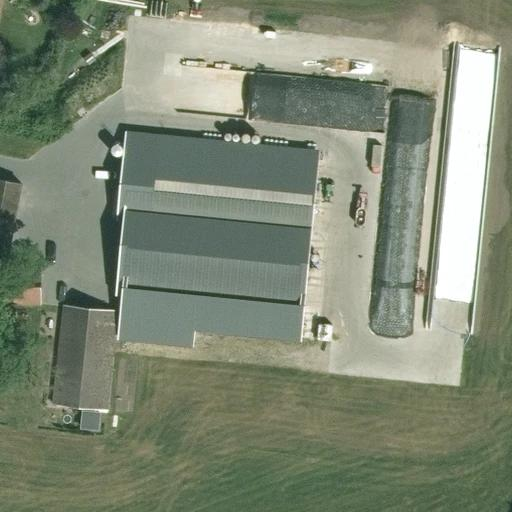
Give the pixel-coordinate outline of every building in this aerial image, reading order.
[(367,132),(407,131),(405,100),(365,102),(367,132)] [(125,219),(118,292),(124,293),(120,337),(193,344),(194,328),(299,338),(302,310),(312,214),(318,153),(159,137),(158,140),(128,137),(122,192),(119,218),(125,219)] [(0,256),(8,258),(22,183),(0,178),(0,256)] [(41,305),(42,270),(6,269),(5,305),(41,305)] [(107,409),(117,312),(64,306),(53,404),(107,409)]
